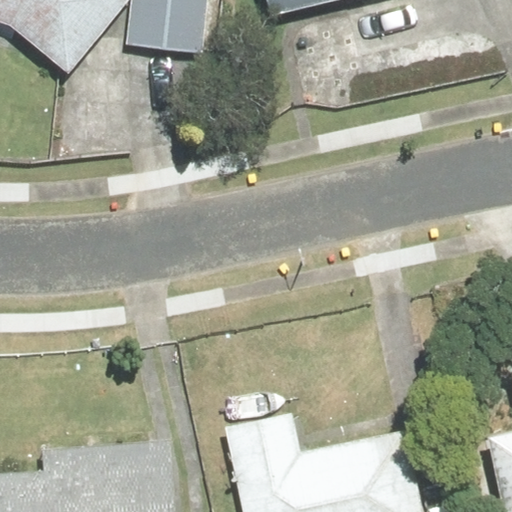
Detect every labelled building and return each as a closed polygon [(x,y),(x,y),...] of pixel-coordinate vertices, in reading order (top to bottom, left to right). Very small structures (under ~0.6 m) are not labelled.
[(0,0),(0,25),(10,29),(66,74),(126,0),(0,0)] [(138,0),(135,44),(212,50),(215,0),(138,0)] [(266,0),(271,19),(352,0),(266,0)] [(511,428),(483,435),(499,511),(511,511),(511,366),(505,368),(511,401),(511,428)] [(284,412),(219,428),(240,511),(417,511),(397,428),(295,454),(284,412)] [(38,469),(0,471),(0,511),(169,511),(165,441),(37,449),(38,469)]
